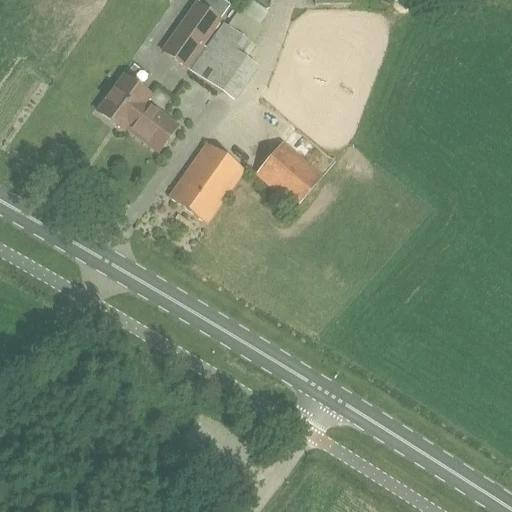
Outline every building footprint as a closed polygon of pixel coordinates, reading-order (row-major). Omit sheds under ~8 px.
[(219,22),(196,5),(162,53),(185,69),(219,22)] [(190,72),(220,94),(254,47),(224,25),(190,72)] [(158,153),(177,128),(145,104),(149,97),(124,78),(98,114),(123,133),(125,129),(158,153)] [(282,145),(255,176),(294,210),(321,179),(282,145)] [(206,226),(244,173),(206,146),(168,199),(206,226)]
